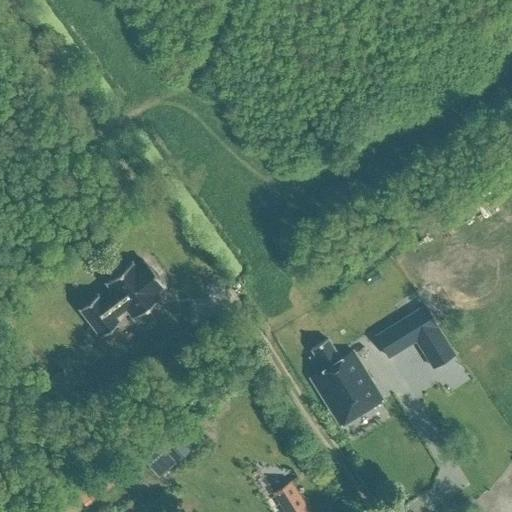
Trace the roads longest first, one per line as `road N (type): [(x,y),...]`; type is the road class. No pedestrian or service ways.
road 1 (track): [(371,511),(171,227)]
road 2 (track): [(10,0),(155,193),(171,227)]
road 3 (track): [(414,511),(451,482),(363,345)]
road 4 (track): [(129,117),(45,0)]
